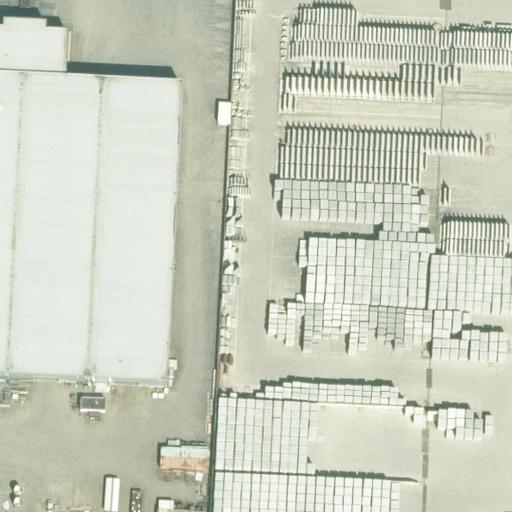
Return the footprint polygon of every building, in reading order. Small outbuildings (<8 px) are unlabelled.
[(450,38),(471,37),(470,11),(449,12),(450,38)] [(0,381),(165,390),(180,90),(64,84),(66,37),(0,33),(0,381)] [(454,73),(455,49),(446,49),(446,73),(454,73)] [(490,185),(470,182),(467,196),(488,200),(490,185)] [(474,247),(482,248),(484,238),(471,235),(475,214),(457,211),(450,244),(456,245),(454,258),(471,261),(474,247)] [(509,352),(430,347),(424,450),(446,452),(444,480),(461,481),(462,466),(467,467),(470,408),(463,408),(465,376),(500,378),(500,365),(508,366),(509,352)]
